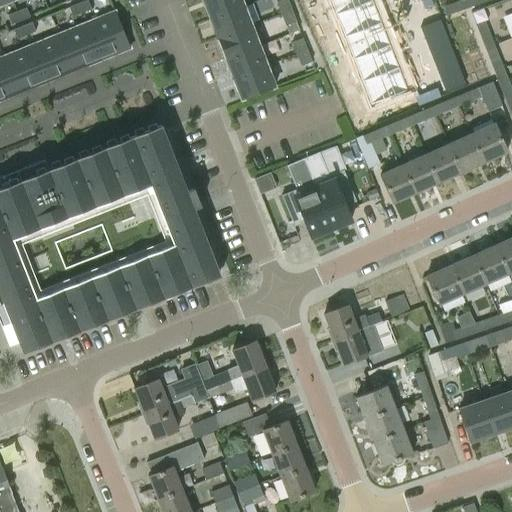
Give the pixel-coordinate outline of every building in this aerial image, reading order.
[(91,9),(87,0),(86,0),(78,4),(82,13),(91,9)] [(202,0),(209,18),(243,5),(240,0),(202,0)] [(280,14),(290,10),(286,0),(280,0),(276,2),(279,10),(280,14)] [(308,0),(301,0),(300,1),(305,12),(313,8),(308,0)] [(328,0),(334,14),(371,0),(328,0)] [(373,0),(371,0),(334,14),(343,37),(382,22),(373,0)] [(466,0),(459,0),(442,6),(445,14),(469,6),(466,0)] [(82,13),(78,4),(69,7),(73,16),(82,13)] [(243,5),(209,18),(217,38),(251,25),(243,5)] [(17,12),(20,21),(29,17),(25,8),(17,12)] [(295,22),(290,10),(280,14),(285,26),(295,22)] [(86,23),(101,60),(130,48),(115,11),(86,23)] [(20,21),(17,12),(8,15),(11,24),(20,21)] [(32,22),(22,26),(26,35),(35,32),(32,22)] [(382,22),(343,37),(351,58),(390,44),(382,22)] [(476,26),(485,47),(493,44),(484,22),(476,26)] [(73,71),(101,60),(86,23),(58,34),(73,71)] [(251,25),(217,38),(225,58),(258,46),(251,25)] [(22,26),(13,30),(17,39),(26,35),(22,26)] [(324,31),(316,34),(321,45),(329,41),(324,31)] [(30,45),(45,83),(73,71),(58,34),(30,45)] [(296,55),(306,51),(302,39),(291,43),(296,55)] [(329,41),(321,45),(325,55),(333,52),(329,41)] [(390,44),(351,58),(360,80),(399,66),(390,44)] [(502,67),(493,44),(485,47),(494,70),(502,67)] [(17,94),(45,83),(30,45),(2,57),(17,94)] [(233,79),(266,66),(258,46),(225,58),(233,79)] [(296,55),(301,66),(311,63),(306,51),(296,55)] [(0,100),(17,94),(2,57),(0,57),(0,100)] [(274,87),(266,66),(233,79),(241,100),(274,87)] [(399,66),(360,80),(369,105),(408,89),(399,66)] [(511,90),(502,67),(494,70),(503,93),(511,90)] [(336,77),(330,80),(334,90),(341,87),(336,77)] [(492,81),(478,87),(481,96),(488,111),(501,105),(492,81)] [(341,87),(334,90),(339,100),(346,98),(341,87)] [(511,89),(511,90),(503,93),(511,116),(511,89)] [(470,91),(453,97),(457,106),(473,100),(470,91)] [(446,100),(430,107),(434,116),(450,109),(446,100)] [(423,110),(407,117),(411,125),(427,119),(423,110)] [(400,119),(384,126),(388,135),(404,129),(400,119)] [(469,133),(482,161),(505,150),(492,122),(469,133)] [(362,135),(362,136),(356,138),(363,157),(368,168),(379,164),(375,155),(370,143),(377,140),(381,138),(377,129),(362,135)] [(43,160),(0,176),(0,326),(8,346),(139,294),(142,302),(218,272),(162,130),(49,175),(43,160)] [(469,133),(446,143),(459,171),(482,161),(469,133)] [(459,171),(446,143),(424,153),(437,181),(459,171)] [(319,151),(302,158),(311,182),(330,229),(349,221),(351,221),(344,205),(342,200),(351,196),(353,195),(343,169),(340,170),(332,174),(328,175),(319,151)] [(401,163),(414,192),(437,181),(424,153),(401,163)] [(290,191),(280,195),(291,221),(300,217),(302,222),(309,238),(330,229),(311,182),(302,158),(286,165),(295,188),(290,191)] [(391,202),(414,192),(401,163),(378,174),(391,202)] [(511,235),(493,244),(506,272),(511,269),(511,235)] [(493,244),(470,254),(483,283),(506,272),(493,244)] [(483,283),(470,254),(447,265),(460,293),(483,283)] [(437,304),(460,293),(447,265),(424,275),(437,304)] [(409,310),(402,294),(384,301),(391,317),(409,310)] [(333,339),(382,321),(378,312),(364,317),(363,315),(352,319),(347,305),(324,314),(333,339)] [(511,320),(511,309),(498,315),(502,324),(511,320)] [(502,324),(498,315),(474,323),(478,332),(502,324)] [(333,339),(343,364),(366,355),(362,344),(372,339),(373,340),(387,334),(382,321),(333,339)] [(478,332),(474,323),(452,330),(450,322),(440,325),(446,343),(454,340),(478,332)] [(484,335),(488,347),(511,339),(508,327),(484,335)] [(465,355),(480,350),(486,348),(488,347),(484,335),(461,343),(465,355)] [(230,379),(265,366),(255,341),(232,350),(238,364),(226,369),(227,370),(209,377),(203,362),(195,365),(201,380),(204,389),(230,379)] [(465,355),(461,343),(427,355),(434,377),(459,369),(455,358),(465,355)] [(414,374),(422,398),(431,394),(423,371),(417,356),(402,361),(407,377),(414,374)] [(181,370),(185,379),(160,388),(157,380),(134,389),(144,413),(167,404),(204,389),(201,380),(195,365),(195,364),(181,370)] [(230,379),(204,389),(208,398),(234,388),(235,391),(246,387),(251,400),(274,391),(265,366),(230,379)] [(371,390),(383,386),(378,373),(366,378),(371,390)] [(364,420),(394,409),(385,385),(383,386),(371,390),(354,397),(364,420)] [(208,398),(204,389),(167,404),(144,413),(154,438),(177,429),(172,418),(183,413),(181,409),(208,398)] [(431,394),(422,398),(430,421),(439,417),(431,394)] [(482,402),(493,435),(511,427),(511,413),(505,394),(482,402)] [(251,415),(246,402),(213,414),(214,417),(219,428),(251,415)] [(469,443),(493,435),(482,402),(458,411),(469,443)] [(364,420),(372,443),(403,431),(394,409),(364,420)] [(261,431),(270,454),(295,444),(286,420),(270,427),(265,413),(242,422),(248,436),(261,431)] [(214,417),(193,426),(197,437),(201,435),(202,437),(213,432),(213,431),(219,429),(219,428),(214,417)] [(430,421),(423,423),(432,449),(448,443),(439,417),(430,421)] [(403,431),(372,443),(382,467),(412,455),(403,431)] [(218,443),(213,432),(202,437),(206,448),(218,443)] [(0,454),(4,462),(23,451),(14,437),(0,445),(0,454)] [(184,447),(145,462),(150,475),(148,476),(158,499),(181,490),(174,472),(192,465),(203,460),(196,442),(184,447)] [(295,444),(270,454),(279,477),(304,467),(295,444)] [(249,462),(245,451),(224,459),(228,470),(249,462)] [(205,480),(223,473),(218,461),(200,469),(205,480)] [(0,511),(18,511),(0,466),(0,511)] [(314,491),(304,467),(279,477),(288,501),(314,491)] [(238,493),(259,485),(254,473),(233,482),(238,493)] [(214,503),(232,495),(228,484),(210,492),(214,503)] [(263,495),(259,485),(238,493),(242,504),(263,495)] [(190,511),(181,490),(158,499),(162,511),(190,511)] [(223,511),(230,509),(236,507),(236,506),(232,495),(214,503),(217,511),(223,511)] [(253,511),(255,511),(251,502),(242,505),(245,511),(253,511)]
